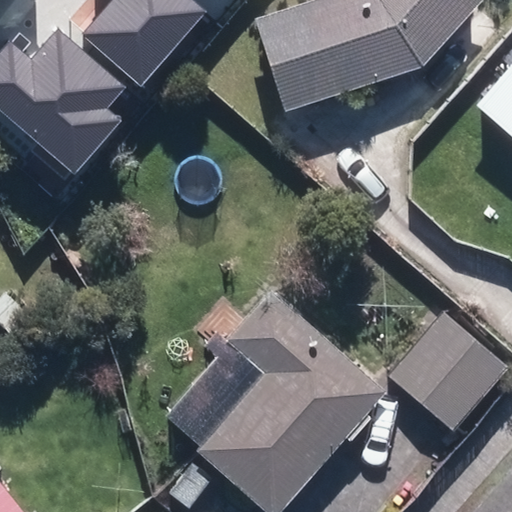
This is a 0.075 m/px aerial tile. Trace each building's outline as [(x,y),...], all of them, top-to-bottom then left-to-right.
[(11,0),(2,88),(111,99),(121,0),(11,0)] [(387,195),(477,234),(511,153),(511,15),(431,23),(436,83),(387,195)] [(511,214),(457,279),(511,324),(511,214)] [(200,446),(274,511),(275,511),(389,387),(272,282),(225,334),(268,372),(200,446)] [(391,373),(456,427),(510,363),(446,309),(391,373)] [(172,490),(190,505),(214,476),(196,461),(172,490)]
